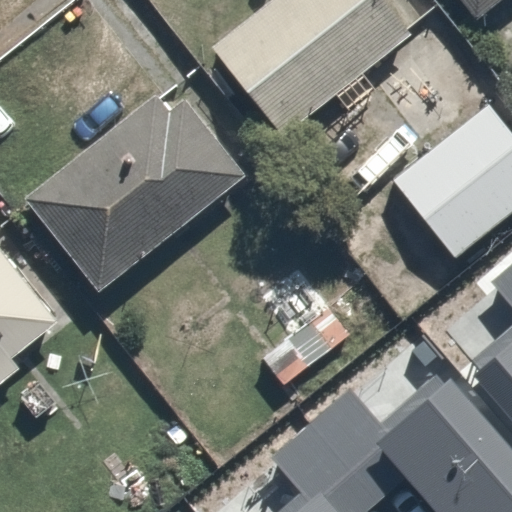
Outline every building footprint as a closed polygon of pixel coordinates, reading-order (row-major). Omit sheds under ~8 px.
[(206,0),(160,35),(224,119),(349,25),(330,0),(206,0)] [(408,0),(416,9),(427,0),(408,0)] [(0,148),(0,221),(41,271),(176,161),(99,68),(0,148)] [(511,123),(482,86),(373,172),(440,257),(511,200),(511,123)] [(396,347),(340,406),(397,461),(454,402),(396,347)] [(375,511),(410,511),(396,495),(375,511)]
